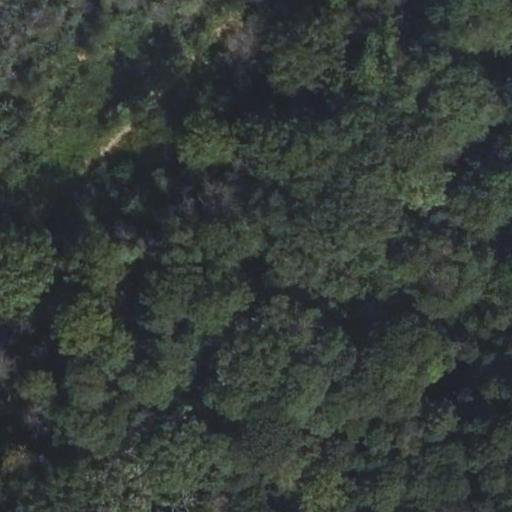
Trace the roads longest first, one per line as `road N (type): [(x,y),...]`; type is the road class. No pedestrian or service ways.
road 1 (unclassified): [(80,511),(106,462),(187,352),(310,228),(511,79)]
road 2 (track): [(0,253),(276,0)]
